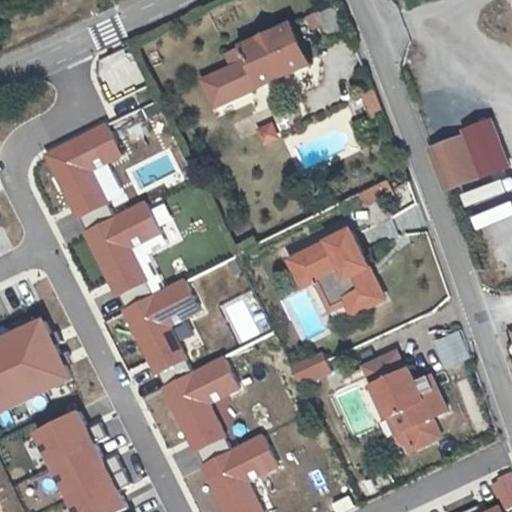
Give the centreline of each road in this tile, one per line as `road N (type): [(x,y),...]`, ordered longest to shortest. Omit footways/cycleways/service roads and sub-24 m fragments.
road 1 (residential): [(359,0),(396,84),(511,421)]
road 2 (residential): [(180,511),(47,248)]
road 3 (residential): [(47,248),(11,176),(26,141),(56,126),(72,95),(62,54)]
road 4 (unknown): [(511,120),(427,19),(378,42)]
road 5 (residential): [(62,54),(178,0)]
